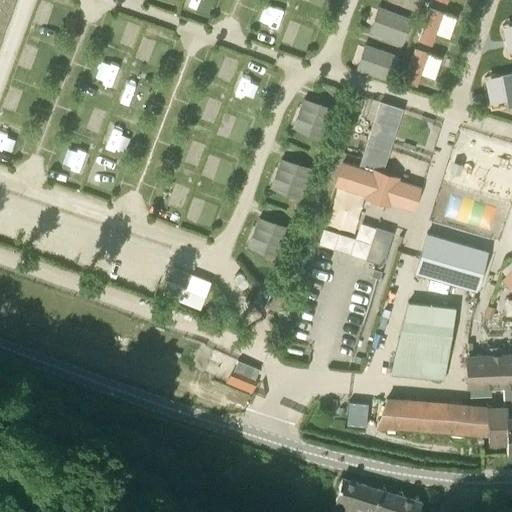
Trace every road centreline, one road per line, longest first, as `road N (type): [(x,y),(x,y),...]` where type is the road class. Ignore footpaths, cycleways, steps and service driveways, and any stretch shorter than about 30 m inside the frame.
road 1 (unclassified): [(511,482),(342,462),(0,346)]
road 2 (track): [(511,138),(115,0)]
road 3 (track): [(0,170),(203,244),(232,235)]
road 4 (track): [(416,232),(496,0)]
road 5 (track): [(232,235),(296,64)]
